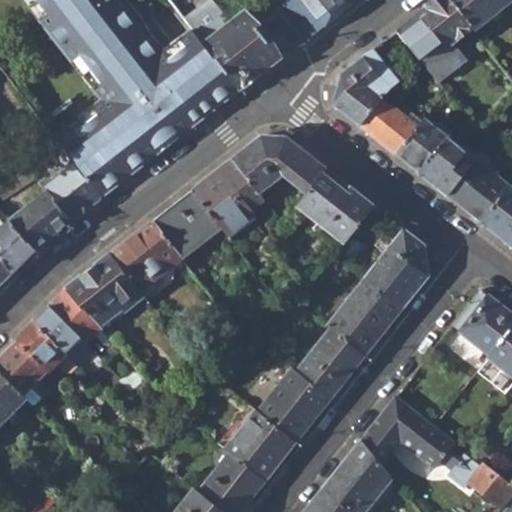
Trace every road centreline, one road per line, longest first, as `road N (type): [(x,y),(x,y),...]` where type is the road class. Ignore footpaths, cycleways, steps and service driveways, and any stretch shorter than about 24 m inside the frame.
road 1 (residential): [(280,92),(0,318)]
road 2 (residential): [(476,252),(278,511)]
road 3 (residential): [(280,92),(476,252)]
road 4 (residential): [(396,0),(280,92)]
